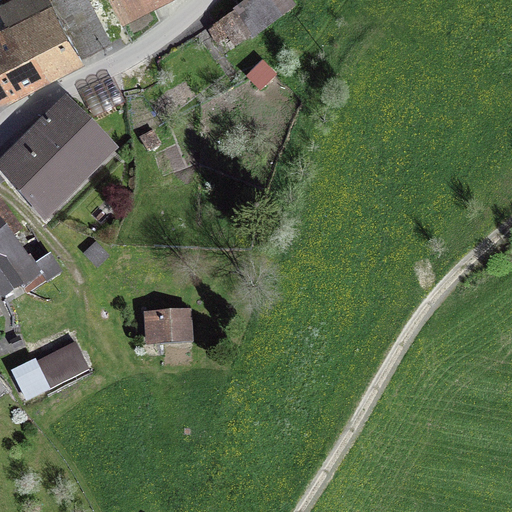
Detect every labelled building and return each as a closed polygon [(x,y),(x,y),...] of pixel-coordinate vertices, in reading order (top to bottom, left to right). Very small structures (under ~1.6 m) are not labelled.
[(122,0),(131,19),(169,0),(122,0)] [(294,10),(286,0),(252,0),(219,24),(238,50),(294,10)] [(62,2),(0,33),(0,88),(8,104),(93,62),(62,2)] [(71,101),(0,170),(0,171),(52,225),(124,155),(71,101)] [(0,217),(0,295),(5,303),(42,277),(0,217)] [(192,314),(147,318),(150,351),(195,347),(192,314)] [(78,345),(14,377),(29,407),(93,374),(78,345)]
